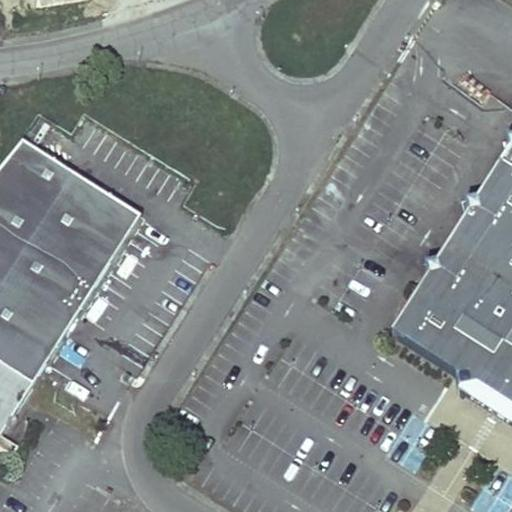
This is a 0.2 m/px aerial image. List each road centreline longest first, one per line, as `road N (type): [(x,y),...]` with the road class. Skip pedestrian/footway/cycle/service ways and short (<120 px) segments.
road 1 (unclassified): [(321,131),(148,408),(138,442),(145,477),(181,511)]
road 2 (residential): [(0,62),(135,37),(197,14)]
road 3 (unclassified): [(197,14),(238,68),(321,131)]
road 4 (unclassified): [(408,0),(321,131)]
